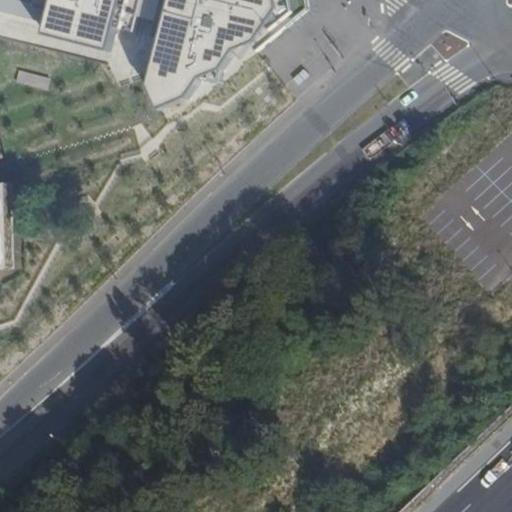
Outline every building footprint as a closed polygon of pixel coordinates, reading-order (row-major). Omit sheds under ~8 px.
[(60,0),(61,0),(52,35),(121,52),(133,0),(60,0)] [(290,0),(184,0),(161,88),(173,106),(201,95),(213,76),(232,68),(247,49),(270,41),(292,6),(290,0)] [(223,97),(195,121),(216,144),(244,120),(223,97)] [(160,166),(181,147),(172,137),(151,156),(160,166)] [(0,258),(14,255),(12,202),(0,186),(0,258)] [(511,297),(511,296),(511,242),(484,269),(511,297)] [(0,347),(26,321),(2,297),(0,299),(0,347)] [(346,404),(318,430),(334,447),(362,421),(346,404)]
